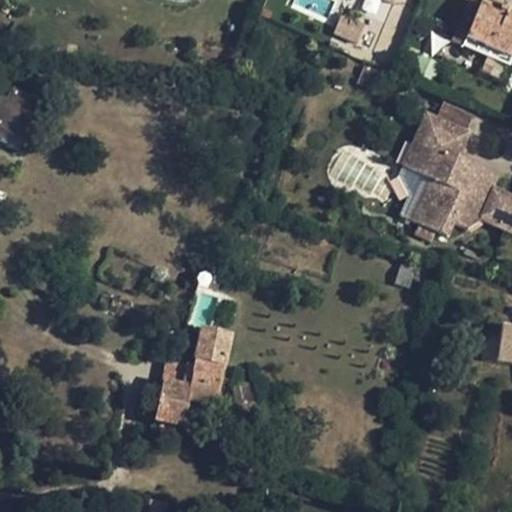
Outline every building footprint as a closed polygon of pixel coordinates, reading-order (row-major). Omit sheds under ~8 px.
[(505,14),(498,12),(480,4),(465,38),(511,57),(511,54),(511,8),(508,7),(505,14)] [(501,4),(498,12),(505,14),(508,7),(501,4)] [(367,36),(347,29),(343,38),(363,45),(367,36)] [(38,103),(13,91),(0,113),(0,126),(22,139),(27,130),(42,138),(61,102),(45,94),(38,103)] [(402,160),(410,164),(421,141),(426,141),(432,125),(438,116),(425,110),(402,160)] [(438,116),(432,125),(463,138),(467,127),(438,116)] [(505,223),(511,205),(511,191),(499,187),(489,176),(458,168),(463,155),(457,152),(463,138),(432,125),(426,141),(421,141),(410,164),(430,174),(431,174),(437,177),(440,195),(423,203),(418,217),(446,231),(453,215),(468,222),(477,218),(480,212),(505,223)] [(504,174),(463,155),(458,168),(489,176),(499,187),(504,174)] [(410,213),(418,217),(423,203),(440,195),(437,177),(431,174),(410,213)] [(415,261),(263,216),(247,270),(400,315),(415,261)] [(228,264),(215,261),(211,279),(225,281),(228,264)] [(511,329),(502,328),(497,362),(511,363),(511,329)] [(229,337),(217,335),(200,331),(195,352),(224,359),(229,337)] [(220,374),(224,359),(195,352),(193,366),(188,387),(181,386),(162,381),(153,420),(159,422),(156,434),(172,438),(176,425),(182,426),(187,401),(212,406),(220,374)] [(186,365),(181,386),(188,387),(193,366),(186,365)] [(257,421),(253,387),(231,384),(239,425),(257,421)]
